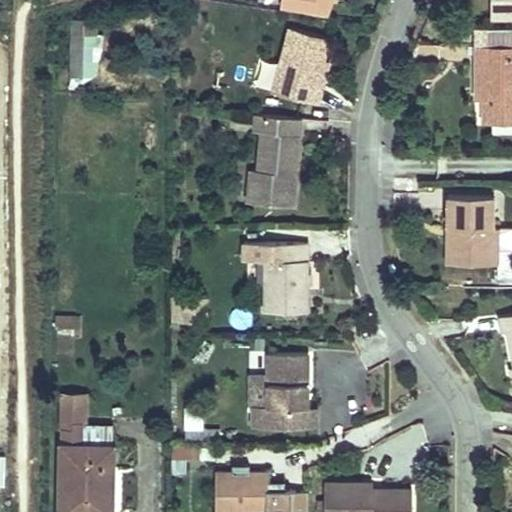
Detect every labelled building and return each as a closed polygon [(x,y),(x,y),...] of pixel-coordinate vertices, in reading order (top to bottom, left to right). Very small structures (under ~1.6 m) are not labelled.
[(498,0),(499,14),(510,14),(510,0),(498,0)] [(79,71),(80,29),(80,15),(65,16),(65,71),(79,71)] [(80,15),(80,29),(93,30),(93,15),(80,15)] [(312,80),(317,55),(320,38),(282,31),(270,92),(313,101),(317,81),(312,80)] [(511,40),(479,40),(478,54),(487,55),(487,88),(486,121),(511,121),(511,40)] [(487,55),(478,54),(478,88),(487,88),(487,55)] [(322,56),(317,55),(312,80),(317,81),(322,56)] [(250,168),(249,184),(257,184),(255,201),(292,204),(294,171),(285,171),(286,158),(295,159),(299,119),(254,116),(253,131),(259,132),(256,168),(250,168)] [(294,171),(295,159),(286,158),(285,171),(294,171)] [(257,184),(249,184),(247,200),(255,201),(257,184)] [(450,191),(450,222),(457,222),(456,258),(501,257),(501,222),(496,222),(497,192),(450,191)] [(279,258),(265,258),(265,283),(266,311),(304,311),(304,288),(303,262),(303,241),(280,242),(279,258)] [(172,295),(171,320),(207,321),(209,297),(172,295)] [(251,432),(291,433),(291,413),(305,414),(306,354),(267,354),(267,383),(266,413),(253,413),(251,413),(251,432)] [(267,383),(249,383),(248,413),(251,413),(253,413),(266,413),(267,383)] [(82,399),(59,400),(60,511),(69,511),(95,511),(95,500),(111,500),(111,423),(83,424),(82,399)] [(291,413),(291,433),(315,433),(314,414),(312,414),(305,414),(291,413)] [(195,416),(182,416),(183,431),(195,431),(195,416)] [(251,472),(238,471),(214,471),(213,511),(265,511),(270,511),(272,472),(251,472)] [(365,478),(331,478),(331,511),(412,511),(413,486),(376,486),(365,486),(365,478)]
